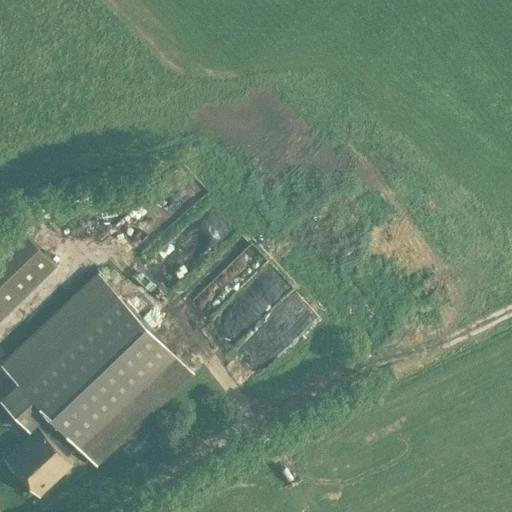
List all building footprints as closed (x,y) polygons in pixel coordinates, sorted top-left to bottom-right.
[(190,160),(124,214),(145,239),(211,186),(190,160)] [(174,245),(193,264),(236,223),(218,204),(174,245)] [(0,312),(54,261),(19,223),(0,241),(0,312)] [(242,250),(195,293),(261,364),(316,312),(265,257),(267,255),(259,246),(248,256),(242,250)] [(192,370),(145,321),(96,269),(0,360),(0,361),(16,379),(0,394),(0,397),(30,429),(3,454),(39,492),(71,461),(63,452),(75,440),(95,461),(192,370)] [(182,381),(193,392),(211,376),(200,365),(182,381)] [(284,439),(277,443),(293,468),(299,464),(284,439)]
